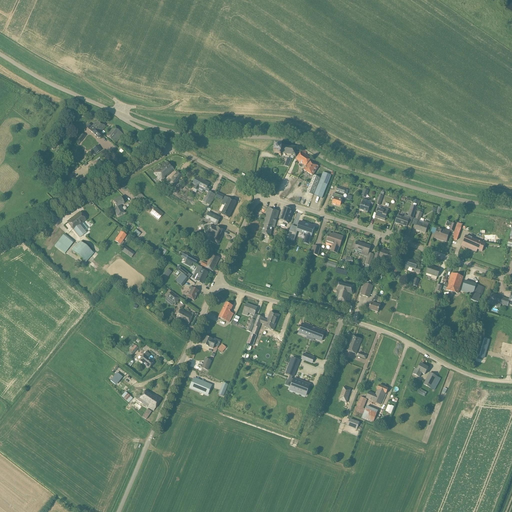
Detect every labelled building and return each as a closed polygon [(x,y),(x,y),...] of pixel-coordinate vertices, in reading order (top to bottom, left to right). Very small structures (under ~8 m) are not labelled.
[(98,120),(92,127),(100,134),(105,127),(98,120)] [(102,136),(100,134),(92,127),(92,126),(89,124),(86,128),(89,130),(95,135),(98,139),(100,139),(101,137),(102,136)] [(123,134),(114,127),(107,136),(111,140),(115,143),(123,134)] [(86,136),(82,133),(77,140),(78,141),(80,143),(86,136)] [(280,146),(275,146),(274,153),(279,154),(279,155),(280,156),(281,156),(282,155),(282,154),(295,156),(295,157),(296,147),(296,148),(283,146),(280,146)] [(303,170),(306,166),(310,161),(311,159),(306,155),(306,152),(303,150),(297,160),(306,166),(303,170)] [(103,168),(98,161),(93,164),(98,171),(103,168)] [(318,167),(310,161),(306,166),(303,170),(313,176),(318,167)] [(174,170),(167,162),(154,173),(161,181),(174,170)] [(182,175),(178,171),(174,177),(173,177),(173,176),(170,181),(175,185),(182,175)] [(331,175),(324,172),(314,196),(322,199),(331,175)] [(320,178),(313,176),(307,193),(313,196),(320,178)] [(199,187),(204,190),(208,192),(210,188),(208,187),(209,184),(196,177),(193,184),(196,185),(193,191),(196,193),(197,191),(199,187)] [(216,195),(209,192),(206,198),(205,197),(203,202),(209,205),(213,200),(213,199),(216,195)] [(142,196),(139,193),(133,199),(139,203),(140,201),(142,198),(144,197),(142,196)] [(343,197),(333,194),(332,198),(334,198),(332,204),(340,206),(342,200),(343,197)] [(225,206),(221,215),(229,218),(237,202),(225,197),(223,201),(221,204),(225,206)] [(124,204),(121,198),(113,201),(116,207),(114,209),(116,213),(117,217),(124,213),(120,206),(124,204)] [(367,201),(363,200),(360,210),(368,213),(370,205),(366,204),(367,201)] [(398,216),(395,223),(406,227),(409,221),(412,222),(413,219),(417,207),(412,206),(409,213),(408,216),(405,215),(404,218),(398,216)] [(163,214),(155,208),(151,213),(158,219),(163,214)] [(279,212),(268,208),(263,225),(265,225),(262,234),(269,237),(272,228),(274,228),(279,212)] [(288,224),(292,211),(292,210),(284,208),(279,221),(288,224)] [(388,210),(384,208),(383,211),(378,209),(376,216),(379,218),(379,219),(384,221),(388,210)] [(79,238),(86,233),(84,231),(87,229),(83,223),(86,220),(80,213),(67,222),(79,238)] [(215,216),(208,213),(205,219),(212,223),(215,216)] [(309,225),(306,224),(300,222),(297,231),(306,235),(305,239),(310,241),(315,227),(309,225)] [(428,224),(424,222),(423,225),(418,223),(416,230),(425,233),(428,224)] [(452,236),(453,232),(455,225),(456,225),(447,222),(446,225),(446,226),(447,226),(448,226),(449,226),(451,226),(449,230),(450,230),(449,232),(444,230),(444,232),(438,230),(435,237),(442,239),(446,241),(449,234),(452,236)] [(223,230),(212,224),(211,226),(207,233),(213,235),(210,241),(218,245),(222,237),(220,236),(223,230)] [(289,231),(287,239),(294,242),(297,233),(289,231)] [(126,236),(121,232),(115,241),(121,246),(124,242),(122,241),(126,236)] [(74,242),(64,234),(55,246),(64,254),(74,242)] [(336,236),(329,234),(326,243),(333,245),(331,252),(336,254),(338,247),(340,247),(343,237),(337,235),(336,236)] [(490,236),(489,241),(504,244),(506,236),(501,235),(500,238),(490,236)] [(485,244),(466,236),(461,246),(474,251),(475,248),(482,252),(485,244)] [(94,253),(80,241),(78,244),(77,243),(71,251),(86,263),(94,253)] [(362,244),(357,242),(354,250),(368,255),(370,247),(364,244),(363,245),(361,244),(362,244)] [(134,253),(124,246),(121,251),(131,258),(134,253)] [(321,248),(313,246),(311,253),(318,256),(321,248)] [(386,252),(382,250),(380,255),(380,254),(380,253),(378,252),(377,253),(376,254),(373,262),(378,264),(379,258),(391,262),(393,254),(393,255),(386,253),(386,252)] [(184,252),(182,257),(184,258),(188,260),(196,264),(198,260),(184,252)] [(220,258),(212,254),(207,263),(203,261),(201,265),(213,271),(220,258)] [(413,261),(407,259),(403,269),(408,271),(409,268),(415,270),(418,263),(415,261),(414,262),(413,261)] [(179,266),(177,269),(179,271),(178,271),(182,274),(185,277),(186,276),(188,273),(181,268),(179,266)] [(203,284),(204,284),(204,282),(204,281),(208,273),(202,270),(203,268),(198,266),(195,272),(196,273),(193,279),(202,284),(203,284)] [(426,274),(432,276),(431,279),(436,280),(437,277),(440,270),(429,266),(426,274)] [(168,269),(163,277),(166,279),(172,272),(168,269)] [(178,278),(176,281),(182,286),(188,279),(185,277),(182,274),(178,278)] [(452,274),(448,284),(452,285),(452,287),(455,288),(456,287),(459,288),(463,277),(452,274)] [(465,281),(461,291),(472,295),(471,300),(478,303),(480,295),(482,296),(484,288),(465,281)] [(365,283),(361,295),(369,298),(373,286),(365,283)] [(452,287),(452,285),(448,284),(445,283),(444,289),(457,293),(459,288),(456,287),(455,288),(452,287)] [(353,287),(339,284),(335,301),(348,304),(353,287)] [(199,291),(190,287),(189,289),(191,290),(188,298),(194,301),(199,291)] [(180,299),(172,292),(167,298),(176,305),(180,299)] [(500,308),(503,298),(492,294),(489,304),(500,308)] [(382,299),(378,298),(376,305),(371,304),(369,310),(378,313),(380,307),(382,299)] [(233,306),(226,303),(219,318),(229,323),(233,314),(230,312),(233,306)] [(257,308),(246,304),(243,312),(244,312),(243,315),(248,316),(249,313),(254,315),(257,308)] [(193,316),(180,310),(176,320),(189,326),(193,316)] [(255,321),(250,333),(251,333),(246,344),(247,344),(250,345),(253,346),(257,336),(256,336),(261,324),(265,325),(264,328),(273,331),(279,315),(270,312),(267,320),(263,319),(263,317),(258,315),(255,321)] [(247,331),(250,333),(255,321),(251,320),(247,331)] [(312,327),(302,324),(299,333),(310,337),(312,330),(311,330),(312,327)] [(312,330),(310,337),(321,341),(324,332),(315,328),(314,331),(312,330)] [(362,340),(352,336),(347,351),(356,354),(362,340)] [(204,340),(202,344),(213,349),(216,341),(211,339),(206,337),(205,341),(204,340)] [(480,337),(475,357),(484,359),(489,340),(480,337)] [(138,348),(133,344),(129,349),(130,350),(127,354),(131,357),(138,348)] [(226,348),(222,344),(218,350),(222,353),(226,348)] [(150,355),(146,352),(139,361),(149,369),(153,363),(148,359),(150,355)] [(206,359),(202,368),(207,371),(211,361),(206,359)] [(293,377),(297,366),(290,364),(286,374),(290,375),(290,376),(288,381),(291,382),(293,383),(291,389),(306,395),(305,396),(310,385),(294,379),(294,380),(292,379),(293,376),(293,377)] [(428,369),(421,364),(417,370),(415,369),(412,374),(418,377),(421,373),(425,375),(428,369)] [(437,377),(430,373),(424,385),(434,390),(440,379),(437,377)] [(117,374),(110,382),(116,387),(122,379),(117,374)] [(194,379),(190,388),(200,392),(201,391),(202,391),(204,392),(204,394),(208,395),(212,386),(194,379)] [(228,385),(223,383),(219,395),(223,396),(228,385)] [(367,397),(366,398),(373,401),(373,402),(380,405),(384,397),(385,393),(386,394),(388,389),(379,385),(377,390),(378,390),(377,392),(376,394),(376,395),(369,392),(367,397)] [(343,388),(339,400),(346,402),(347,399),(348,396),(343,394),(345,388),(343,388)] [(161,399),(147,390),(142,397),(139,395),(136,400),(153,411),(161,399)] [(121,397),(129,402),(133,398),(125,392),(121,397)] [(367,400),(361,397),(355,412),(363,415),(361,419),(373,424),(378,411),(367,406),(365,410),(363,409),(367,400)] [(151,412),(148,409),(142,417),(146,420),(151,412)] [(350,420),(347,426),(357,430),(359,423),(350,420)]
